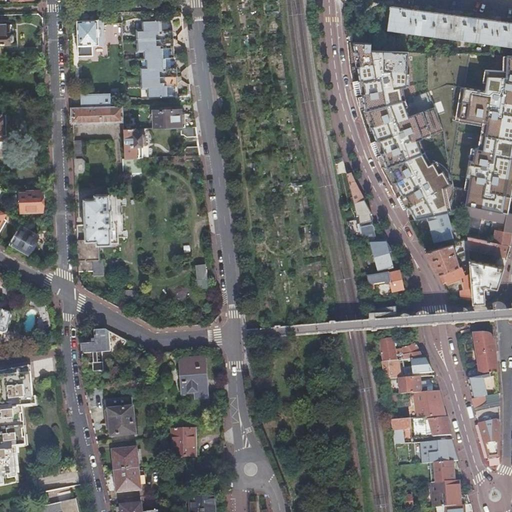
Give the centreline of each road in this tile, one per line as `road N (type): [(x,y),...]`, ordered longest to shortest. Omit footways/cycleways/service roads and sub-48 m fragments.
road 1 (residential): [(489,494),(431,309),(346,121),(329,0)]
road 2 (residential): [(196,0),(234,335)]
road 3 (residential): [(55,0),(67,292)]
road 4 (residential): [(100,511),(71,365),(67,292)]
road 5 (residential): [(234,335),(143,335),(67,292)]
road 6 (residential): [(489,494),(506,471),(511,332)]
road 7 (residential): [(234,335),(250,455)]
